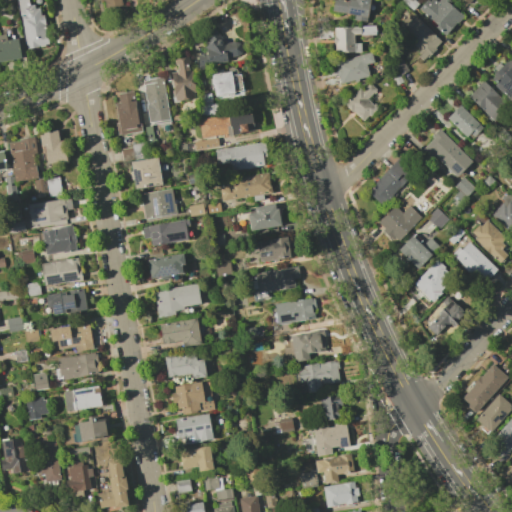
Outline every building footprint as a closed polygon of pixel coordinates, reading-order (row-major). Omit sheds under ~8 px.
[(27,0),(28,5),(33,4),(33,8),(38,7),(39,14),(42,14),(45,29),(44,29),(44,34),(47,34),(49,45),(26,49),(20,17),(19,17),(16,0),(27,0)] [(120,0),(122,6),(105,9),(104,0),(120,0)] [(332,0),(369,0),(366,17),(331,11),(332,0)] [(414,0),(418,3),(412,10),(400,0),(414,0)] [(424,0),(435,0),(437,1),(437,0),(449,0),(451,1),(449,4),(462,16),(456,23),(455,22),(444,35),(433,25),(434,23),(417,9),(424,0)] [(413,15),(439,41),(433,48),(434,49),(422,61),(417,56),(421,52),(399,30),(413,15)] [(333,36),(333,27),(374,26),(374,35),(359,35),(359,34),(353,34),(353,43),(359,43),(360,52),(334,53),(333,44),(332,44),(332,36),(333,36)] [(206,54),(205,48),(199,41),(210,32),(220,44),(233,42),(236,56),(226,58),(227,63),(199,68),(196,55),(206,54)] [(0,35),(4,34),(6,40),(16,38),(20,57),(0,61),(0,35)] [(370,52),(373,62),(365,64),(368,76),(357,79),(358,81),(354,82),(353,80),(339,84),(333,62),(370,52)] [(189,69),(190,69),(195,98),(175,102),(170,73),(175,71),(173,59),(187,56),(189,69)] [(400,57),(408,70),(400,75),(392,61),(400,57)] [(489,78),(507,59),(511,63),(511,101),(493,85),(495,83),(489,78)] [(394,68),(402,82),(395,85),(388,72),(394,68)] [(209,78),(209,74),(228,71),(229,76),(238,74),(240,89),(232,91),(232,92),(213,96),(211,84),(209,83),(208,79),(209,78)] [(147,80),(147,79),(160,77),(167,111),(148,115),(143,89),(144,89),(142,81),(147,80)] [(467,96),(482,81),(508,106),(493,121),(467,96)] [(359,88),(361,90),(369,83),(375,89),(366,99),(372,105),(373,103),(378,107),(369,116),(368,115),(362,121),(352,111),(351,112),(343,104),(359,88)] [(119,102),(117,93),(132,91),(133,100),(135,99),(140,131),(117,135),(115,123),(117,123),(114,103),(119,102)] [(202,114),(209,114),(210,96),(203,96),(202,114)] [(458,105),(481,128),(472,137),(469,133),(465,137),(445,118),(458,105)] [(226,115),(227,116),(250,113),(253,131),(246,132),(246,131),(239,132),(239,133),(231,134),(231,135),(227,136),(227,134),(200,138),(198,120),(226,115)] [(150,126),(153,142),(146,144),(143,127),(150,126)] [(511,138),(505,144),(494,134),(501,127),(511,138)] [(5,133),(28,129),(37,177),(14,182),(5,133)] [(433,138),(431,136),(438,129),(470,161),(455,177),(433,155),(430,158),(422,149),(433,138)] [(56,131),(60,159),(53,160),(53,162),(45,164),(43,153),(40,153),(37,133),(56,131)] [(262,142),(264,154),(260,155),(262,164),(251,166),(251,167),(242,168),(230,169),(229,161),(215,163),(213,150),(262,142)] [(122,159),(144,158),(143,145),(122,147),(122,159)] [(399,154),(415,169),(381,205),(366,191),(399,154)] [(131,171),(129,162),(155,157),(160,184),(134,188),(132,179),(130,179),(129,172),(131,171)] [(224,186),(223,179),(266,172),(268,185),(269,185),(270,193),(262,194),(261,194),(262,199),(252,200),(252,195),(220,200),(218,187),(224,186)] [(462,176),(473,188),(465,197),(453,185),(462,176)] [(44,178),(44,179),(57,177),(60,194),(49,196),(49,192),(43,193),(44,196),(36,197),(35,194),(34,195),(32,180),(44,178)] [(170,188),(172,204),(173,204),(175,213),(143,219),(139,194),(170,188)] [(511,234),(491,213),(503,201),(501,199),(507,192),(511,197),(511,198),(508,202),(511,205),(511,234)] [(62,199),(62,200),(69,199),(71,209),(64,210),(65,219),(29,225),(26,205),(62,199)] [(203,203),(204,213),(201,214),(188,216),(187,206),(203,203)] [(253,212),(252,206),(273,203),(274,208),(276,208),(279,225),(248,230),(246,213),(253,212)] [(391,207),(398,214),(405,207),(417,218),(401,235),(393,243),(393,242),(390,245),(384,239),(385,238),(379,232),(380,230),(374,224),(391,207)] [(435,208),(447,218),(438,229),(425,219),(435,208)] [(147,227),(146,226),(186,219),(188,225),(184,226),(186,240),(150,246),(148,237),(142,238),(141,228),(147,227)] [(477,224),(479,226),(485,220),(503,238),(500,242),(503,245),(500,249),(506,255),(498,263),(473,238),(475,236),(470,231),(477,224)] [(22,221),(23,231),(8,233),(6,224),(22,221)] [(57,229),(57,228),(70,225),(72,234),(73,234),(75,242),(73,242),(75,251),(61,253),(61,252),(44,255),(40,232),(57,229)] [(396,250),(410,235),(421,245),(428,237),(438,246),(416,269),(396,250)] [(285,236),(289,256),(258,262),(254,241),(285,236)] [(496,269),(485,280),(473,268),(468,273),(450,255),(457,247),(460,249),(467,241),(496,269)] [(19,252),(19,251),(31,250),(33,262),(20,264),(20,260),(17,260),(16,252),(19,252)] [(181,254),(183,264),(180,264),(181,273),(168,275),(169,278),(160,280),(159,277),(149,278),(146,260),(181,254)] [(77,258),(80,280),(43,286),(39,264),(77,258)] [(414,284),(413,283),(435,259),(443,267),(442,268),(451,277),(438,291),(440,292),(431,301),(429,298),(427,301),(420,295),(417,298),(414,295),(417,292),(412,287),(414,284)] [(230,273),(228,263),(214,265),(217,276),(230,273)] [(296,266),(298,277),(292,278),(294,287),(256,293),(253,273),(296,266)] [(162,291),(161,289),(196,283),(199,303),(182,306),(182,309),(173,310),(174,314),(156,317),(153,293),(162,291)] [(82,289),(85,309),(52,315),(51,307),(47,307),(45,295),(82,289)] [(0,291),(5,290),(5,292),(15,290),(16,298),(0,300),(0,291)] [(436,316),(438,314),(437,313),(444,306),(439,301),(445,295),(461,310),(460,311),(462,313),(458,318),(460,320),(453,327),(447,322),(444,325),(434,335),(425,326),(436,316)] [(310,297),(310,298),(312,298),(314,308),(312,309),(313,318),(277,324),(273,303),(310,297)] [(19,316),(22,330),(7,332),(5,318),(19,316)] [(195,318),(199,343),(182,346),(181,340),(161,344),(158,325),(195,318)] [(87,323),(92,348),(80,350),(80,346),(57,349),(56,340),(50,341),(49,336),(48,330),(87,323)] [(36,328),(38,341),(25,343),(23,331),(36,328)] [(316,331),(320,351),(293,355),(289,336),(316,331)] [(57,369),(56,359),(94,352),(97,364),(95,364),(96,373),(60,380),(60,379),(57,379),(55,370),(57,369)] [(174,355),(174,356),(194,353),(195,360),(202,359),(205,376),(191,378),(191,373),(167,377),(164,357),(174,355)] [(303,367),(302,365),(336,359),(338,367),(336,368),(338,381),(320,384),(321,390),(307,393),(305,380),(299,381),(298,374),(297,368),(303,367)] [(473,384),(472,384),(478,377),(479,378),(491,364),(506,377),(489,396),(490,397),(487,401),(486,400),(474,413),(467,406),(468,404),(461,398),(473,384)] [(45,373),(47,388),(34,390),(32,375),(45,373)] [(174,393),(173,386),(200,382),(203,400),(211,398),(213,409),(182,414),(181,408),(176,409),(175,402),(172,402),(170,393),(174,393)] [(209,382),(201,382),(202,402),(199,403),(199,411),(210,410),(209,382)] [(97,385),(100,405),(65,411),(62,391),(97,385)] [(0,388),(11,387),(12,397),(0,398),(0,388)] [(339,391),(341,406),(337,407),(339,417),(333,418),(333,419),(330,420),(330,419),(323,420),(322,409),(321,405),(320,405),(318,395),(339,391)] [(497,394),(510,405),(508,407),(510,409),(490,431),(487,429),(486,430),(474,420),(497,394)] [(42,397),(42,400),(45,400),(47,413),(38,414),(39,419),(28,420),(25,400),(42,397)] [(176,431),(174,419),(207,413),(211,439),(183,444),(182,438),(175,439),(174,431),(176,431)] [(78,422),(78,423),(87,421),(86,416),(92,415),(93,421),(103,420),(105,436),(80,440),(77,422),(78,422)] [(511,415),(511,445),(502,457),(495,451),(501,444),(493,437),(511,415)] [(291,430),(291,421),(278,421),(278,431),(291,430)] [(326,426),(327,427),(333,426),(333,424),(344,422),(348,445),(337,447),(336,445),(330,447),(331,453),(316,455),(312,428),(326,426)] [(45,436),(46,443),(48,442),(48,444),(54,444),(59,480),(45,482),(43,474),(39,475),(34,447),(31,448),(30,439),(45,436)] [(24,457),(22,457),(23,459),(25,458),(27,471),(11,473),(11,469),(1,470),(0,465),(0,461),(3,461),(0,438),(6,437),(7,440),(20,438),(21,446),(22,446),(24,457)] [(208,445),(212,469),(198,471),(197,466),(182,469),(179,450),(208,445)] [(87,447),(89,454),(68,457),(67,450),(87,447)] [(339,456),(339,454),(349,452),(352,472),(336,473),(337,480),(324,483),(322,471),(315,472),(314,460),(339,456)] [(110,491),(108,479),(109,478),(106,460),(119,458),(122,476),(124,476),(126,489),(124,489),(127,505),(114,507),(114,506),(99,508),(97,493),(110,491)] [(69,478),(67,468),(86,465),(87,469),(91,468),(92,476),(88,477),(90,489),(68,492),(66,478),(69,478)] [(308,472),(308,470),(314,470),(317,484),(301,487),(299,473),(308,472)] [(211,476),(212,478),(217,477),(218,488),(205,489),(203,477),(211,476)] [(188,478),(190,490),(177,493),(175,480),(188,478)] [(353,480),(354,486),(357,486),(358,495),(355,495),(356,501),(337,504),(338,505),(325,507),(322,485),(353,480)] [(274,493),(274,497),(276,497),(276,500),(275,500),(276,506),(266,507),(265,500),(264,500),(265,499),(264,494),(274,493)] [(256,495),(258,511),(240,511),(238,498),(256,495)] [(201,501),(202,511),(179,511),(179,505),(201,501)] [(218,507),(218,503),(230,501),(231,505),(232,505),(232,511),(212,511),(212,508),(218,507)]
